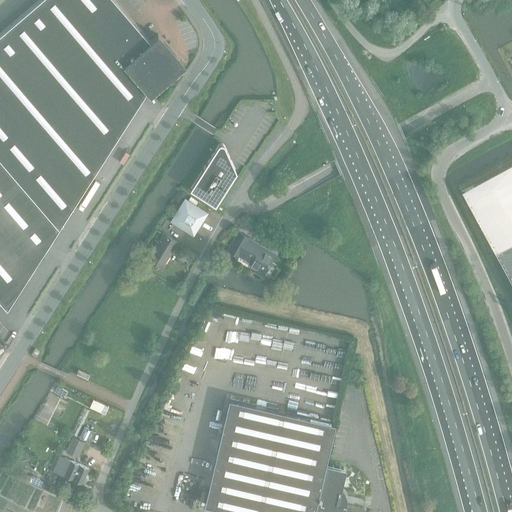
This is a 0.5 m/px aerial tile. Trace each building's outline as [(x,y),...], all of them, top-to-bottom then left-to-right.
[(38,0),(0,33),(0,299),(7,307),(59,227),(147,89),(149,91),(149,90),(147,88),(175,64),(176,62),(177,60),(177,57),(175,54),(158,34),(150,41),(115,0),(38,0)] [(218,145),(191,188),(215,203),(236,171),(224,145),(223,144),(222,143),(220,144),(218,145)] [(511,161),(461,189),(494,250),(511,282),(511,161)] [(180,189),(176,195),(182,200),(187,193),(180,189)] [(185,198),(171,222),(194,236),(208,212),(185,198)] [(156,244),(148,256),(163,265),(177,241),(163,232),(160,237),(156,244)] [(239,256),(239,255),(252,262),(251,265),(257,269),(258,267),(266,271),(275,254),(267,250),(266,252),(247,241),(249,238),(239,232),(228,250),(239,256)] [(204,504),(239,511),(340,511),(343,502),(336,501),(343,469),(325,465),(335,423),(229,398),(204,504)] [(93,399),(89,407),(105,415),(109,406),(93,399)] [(83,407),(71,433),(78,437),(91,411),(83,407)] [(90,430),(86,440),(91,442),(95,432),(90,430)] [(83,441),(72,436),(66,451),(77,456),(83,441)] [(59,455),(53,470),(57,472),(85,484),(87,477),(85,476),(89,468),(69,459),(64,457),(59,455)] [(48,490),(51,485),(44,482),(41,487),(48,490)]
